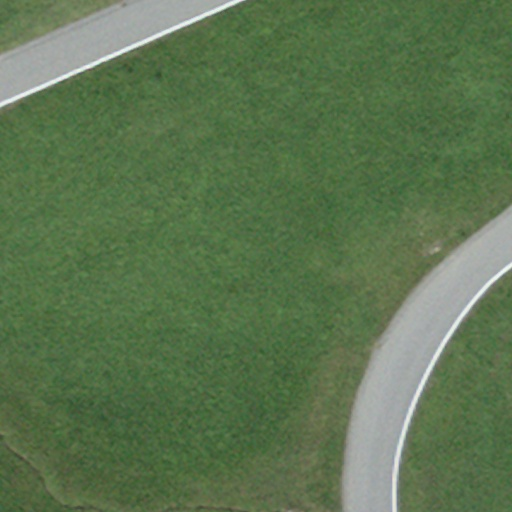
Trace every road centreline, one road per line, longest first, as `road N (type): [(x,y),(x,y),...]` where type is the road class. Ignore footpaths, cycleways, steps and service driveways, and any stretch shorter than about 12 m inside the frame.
road 1 (tertiary): [(371,511),(369,442),(409,349),(476,266),(511,238)]
road 2 (tertiary): [(181,0),(0,78)]
